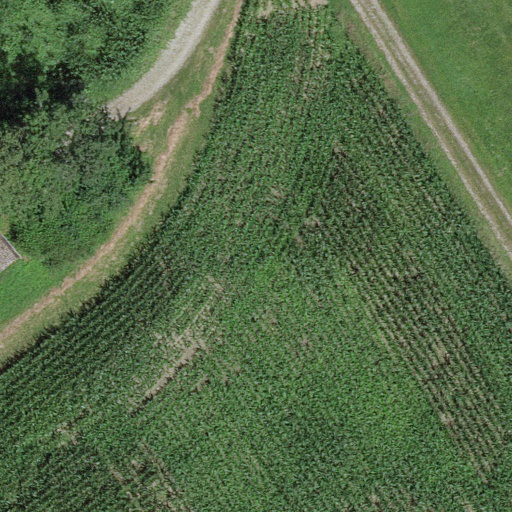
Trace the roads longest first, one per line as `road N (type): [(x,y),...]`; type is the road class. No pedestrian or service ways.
road 1 (track): [(365,0),(511,229)]
road 2 (track): [(0,154),(43,153),(136,107),(200,0)]
